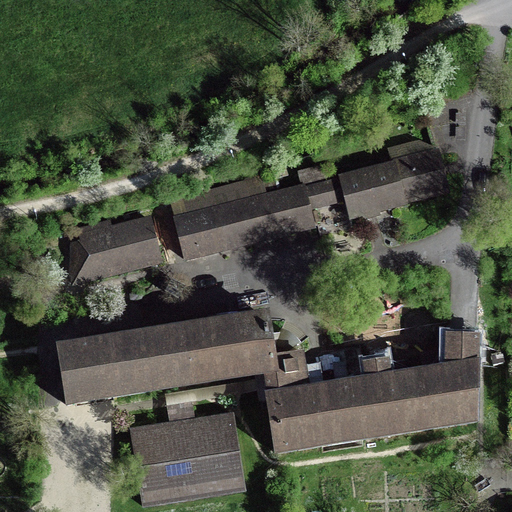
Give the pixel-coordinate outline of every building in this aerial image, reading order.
[(299,178),(302,189),(177,221),(187,259),(283,234),(315,226),(311,211),(345,202),(350,219),(449,194),(443,168),(439,152),(325,182),(323,172),(299,178)] [(74,283),(160,260),(150,222),(83,239),(84,246),(75,249),(74,283)] [(55,262),(56,262),(57,260),(58,259),(59,257),(58,254),(57,252),(56,250),(53,249),(50,249),(48,249),(45,251),(44,255),(44,258),(45,260),(47,262),(50,263),(53,263),(55,262)] [(276,454),(477,422),(480,336),(465,336),(446,336),(447,372),(390,381),(387,364),(364,368),(366,385),(307,395),(298,356),(274,359),(267,319),(58,353),(67,403),(166,388),(186,385),(265,373),(276,454)] [(192,421),(186,385),(166,388),(172,425),(192,421)] [(144,508),(244,492),(232,415),(192,421),(172,425),(131,431),(144,508)]
